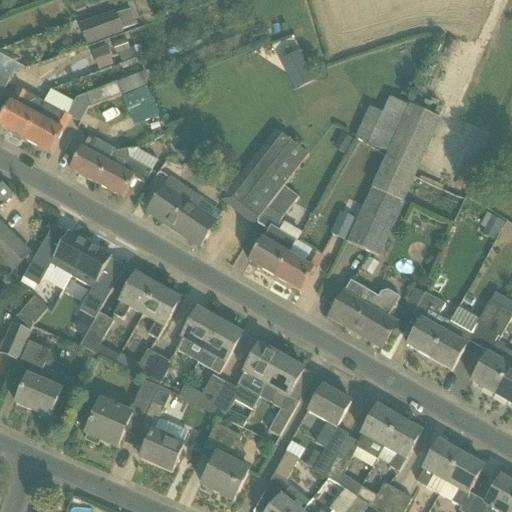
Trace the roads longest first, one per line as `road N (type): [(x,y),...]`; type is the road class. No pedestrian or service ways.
road 1 (unclassified): [(511,450),(0,158)]
road 2 (residential): [(152,511),(31,460)]
